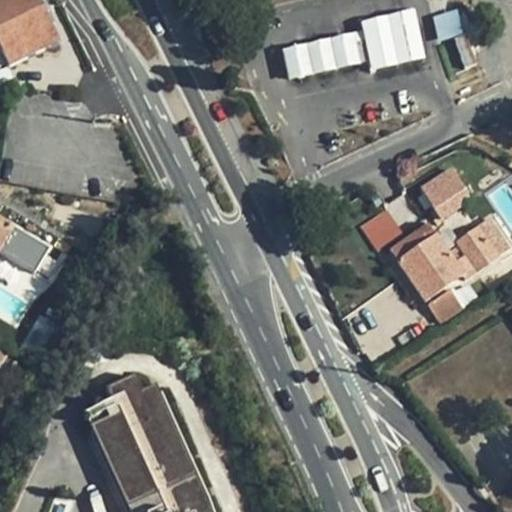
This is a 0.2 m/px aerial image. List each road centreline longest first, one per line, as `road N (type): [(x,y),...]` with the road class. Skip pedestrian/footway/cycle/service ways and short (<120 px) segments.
road 1 (primary): [(87,0),(216,256)]
road 2 (residential): [(511,105),(260,231)]
road 3 (primary): [(216,256),(333,511)]
road 4 (primary): [(260,231),(148,0)]
road 5 (residential): [(473,511),(419,436),(329,368)]
road 6 (primary): [(391,511),(380,471),(329,368)]
road 7 (primary): [(329,368),(260,231)]
